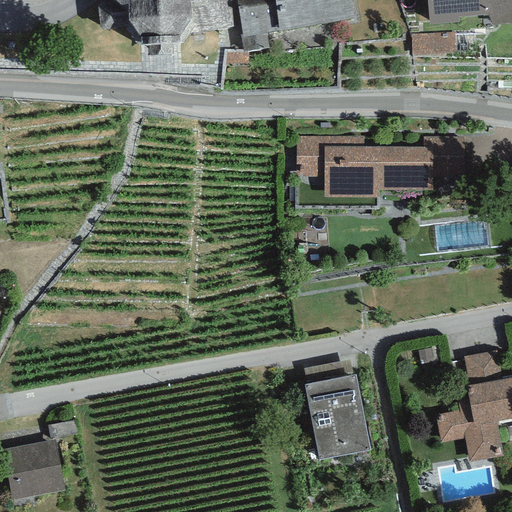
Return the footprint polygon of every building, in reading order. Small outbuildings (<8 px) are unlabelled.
[(114,0),(119,5),(127,4),(126,30),(139,46),(183,42),(190,32),(233,26),(229,0),(114,0)] [(236,0),(242,34),(240,35),(243,52),(269,48),(267,33),(279,31),(274,0),(236,0)] [(354,17),(350,0),(274,0),(279,31),(354,17)] [(511,0),(426,0),(429,23),(458,22),(457,16),(488,15),(493,24),(510,23),(511,21),(511,0)] [(452,33),(411,35),(412,58),(453,56),(452,33)] [(296,136),(295,164),(299,165),(299,177),(324,177),(323,198),(378,198),(378,189),(432,190),(433,158),(463,158),(464,137),(423,137),(423,147),(363,146),(363,137),(296,136)] [(496,351),(464,357),(469,386),(466,386),(470,408),(435,415),(441,442),(464,438),(468,462),(502,455),(496,421),(511,418),(511,377),(502,379),(496,351)] [(303,369),(306,384),(352,376),(349,360),(303,369)] [(306,384),(304,385),(318,461),(370,451),(356,375),(352,376),(306,384)] [(2,449),(11,499),(64,490),(55,439),(2,449)]
